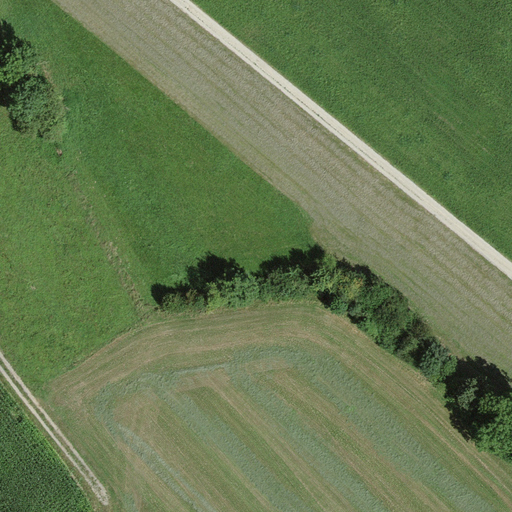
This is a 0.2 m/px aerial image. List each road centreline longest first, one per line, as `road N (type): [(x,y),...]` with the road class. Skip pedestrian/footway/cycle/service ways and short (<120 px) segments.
road 1 (track): [(176,0),(511,270)]
road 2 (track): [(0,360),(88,470),(97,511)]
